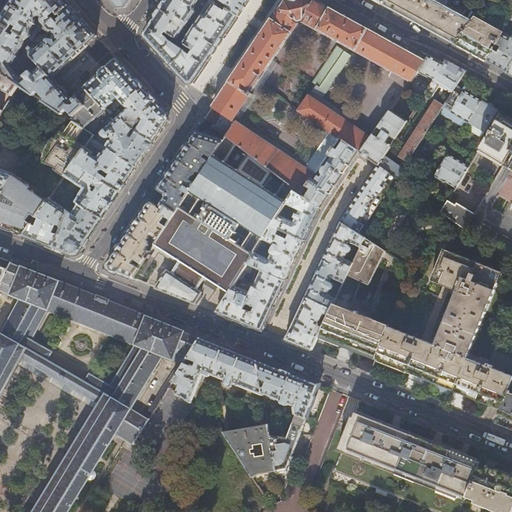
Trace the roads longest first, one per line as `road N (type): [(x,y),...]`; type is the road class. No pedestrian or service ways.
road 1 (residential): [(117,35),(187,115),(80,274)]
road 2 (residential): [(511,445),(266,348)]
road 3 (residential): [(266,348),(362,166)]
road 4 (residential): [(266,348),(80,274)]
